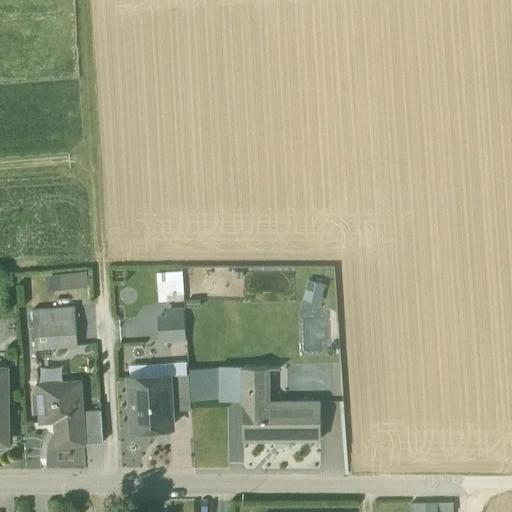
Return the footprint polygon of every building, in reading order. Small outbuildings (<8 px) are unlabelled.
[(156,270),(157,299),(183,298),(181,269),(156,270)] [(84,271),(45,272),(45,286),(84,285),(84,271)] [(324,284),(306,279),(302,298),(320,302),(324,284)] [(75,297),(76,310),(105,307),(104,295),(75,297)] [(75,306),(32,309),(35,348),(77,345),(75,306)] [(183,309),(167,310),(167,316),(159,316),(160,328),(184,327),(183,309)] [(184,327),(160,328),(161,340),(185,338),(184,327)] [(187,361),(147,364),(148,375),(129,376),(133,428),(171,426),(170,410),(168,374),(188,373),(187,361)] [(147,364),(129,365),(129,376),(148,375),(147,364)] [(188,366),(189,392),(213,391),(212,365),(188,366)] [(266,367),(243,367),(243,388),(266,388),(266,367)] [(188,373),(168,374),(170,410),(190,409),(188,373)] [(81,380),(36,383),(39,422),(54,421),(56,445),(84,443),(82,411),(83,411),(81,380)] [(319,402),(266,402),(266,388),(243,388),(243,402),(243,439),(319,438),(319,402)] [(83,411),(82,411),(84,443),(103,442),(101,409),(83,411)]
